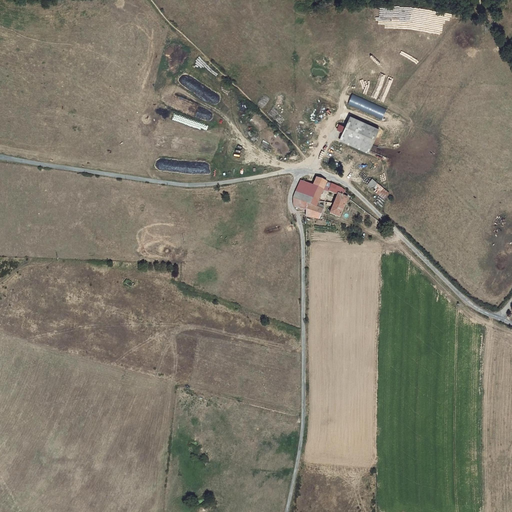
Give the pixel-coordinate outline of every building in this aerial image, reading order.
[(383,119),(387,108),(352,94),(348,105),(383,119)] [(344,118),(335,141),(363,154),(373,130),(344,118)] [(301,181),(296,191),(320,200),(323,191),(326,182),(316,178),(313,186),(301,181)] [(372,178),(366,185),(383,200),(389,193),(372,178)] [(323,191),(328,193),(331,185),(326,182),(323,191)] [(331,185),(328,193),(337,196),(334,205),(343,208),(347,197),(344,196),(345,192),(340,188),(331,185)] [(305,211),(305,205),(322,210),(323,205),(319,204),(320,200),(296,191),(292,199),(292,204),(295,208),(305,211)] [(305,211),(305,217),(319,219),(322,210),(305,205),(305,211)] [(334,205),(331,215),(340,218),(343,208),(334,205)] [(358,218),(361,212),(351,208),(349,214),(358,218)]
